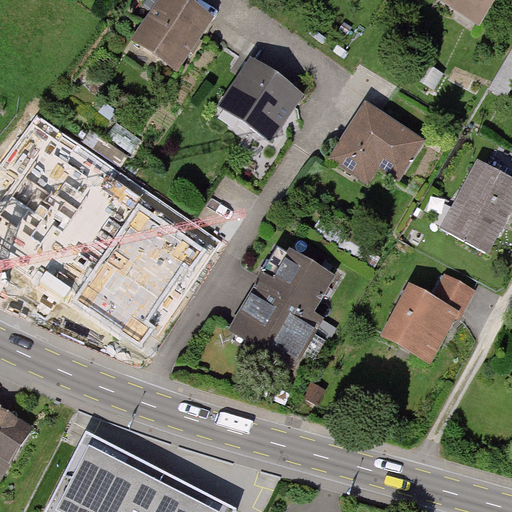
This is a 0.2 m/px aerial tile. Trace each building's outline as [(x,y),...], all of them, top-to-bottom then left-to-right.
[(440,0),(482,25),(497,0),(440,0)] [(136,55),(181,87),(220,34),(174,2),(136,55)] [(511,81),(511,55),(491,91),(502,98),(511,81)] [(275,153),(307,106),(256,72),(224,119),(275,153)] [(341,165),(398,199),(432,144),(374,110),(341,165)] [(212,247),(48,136),(0,207),(0,254),(142,350),(212,247)] [(511,194),(511,181),(481,164),(461,201),(467,204),(450,235),(487,255),(506,219),(500,216),(511,194)] [(283,256),(235,341),(299,376),(347,291),(283,256)] [(432,303),(410,291),(385,338),(401,347),(404,342),(433,357),(455,316),(460,319),(474,292),(445,277),(432,303)] [(0,488),(0,489),(35,434),(0,412),(0,488)] [(233,511),(86,435),(47,511),(233,511)]
